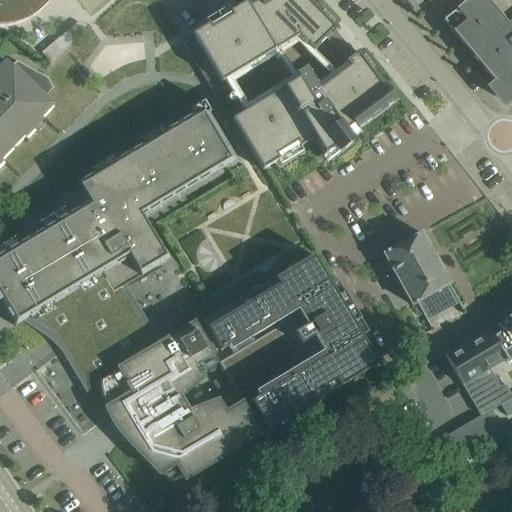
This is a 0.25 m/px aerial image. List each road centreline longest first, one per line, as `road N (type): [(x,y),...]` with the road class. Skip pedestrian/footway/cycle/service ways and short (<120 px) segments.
road 1 (unclassified): [(498,140),(377,0)]
road 2 (residential): [(0,390),(101,511)]
